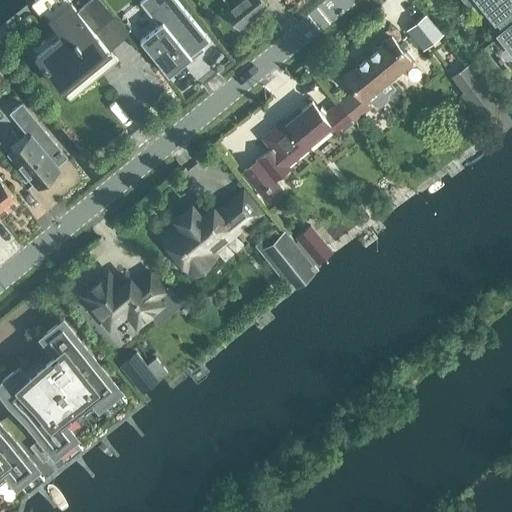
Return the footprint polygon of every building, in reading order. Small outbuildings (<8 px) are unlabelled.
[(68,0),(35,0),(34,1),(65,38),(58,44),(54,40),(37,54),(65,88),(110,51),(94,31),(112,16),(99,0),(89,0),(77,10),(68,0)] [(144,0),(162,22),(140,40),(147,48),(144,50),(152,60),(155,58),(167,74),(171,71),(173,73),(182,66),(180,64),(189,57),(189,56),(208,41),(175,0),(144,0)] [(226,0),(231,6),(225,11),(238,28),(266,6),(260,0),(226,0)] [(511,0),(464,0),(473,10),(483,2),(503,27),(499,30),(504,36),(492,45),(509,67),(511,66),(509,64),(511,61),(511,0)] [(444,33),(427,14),(408,30),(424,50),(444,33)] [(355,89),(339,102),(347,112),(355,122),(372,107),(364,98),(379,85),(380,87),(389,80),(387,78),(395,72),(396,74),(414,59),(407,50),(405,52),(393,36),(370,55),(344,76),(355,89)] [(476,106),(493,94),(481,78),(464,90),(476,106)] [(511,122),(511,119),(493,94),(476,106),(497,134),(511,122)] [(21,102),(9,112),(29,136),(9,152),(10,152),(37,184),(36,184),(37,185),(39,183),(41,185),(50,177),(48,176),(58,168),(57,167),(50,159),(61,150),(21,102)] [(257,159),(241,172),(258,193),(266,203),(276,195),(283,190),(274,180),(291,166),(288,163),(309,147),(307,145),(331,125),(339,135),(349,126),(355,122),(347,112),(339,102),(323,115),(312,102),(298,114),(296,112),(263,139),(270,148),(257,159)] [(0,214),(17,200),(0,178),(0,214)] [(180,223),(161,237),(191,275),(214,257),(209,251),(236,230),(237,231),(260,213),(243,192),(216,213),(213,209),(201,219),(191,206),(176,218),(180,223)] [(295,237),(318,264),(333,251),(310,224),(295,237)] [(317,269),(286,231),(264,249),(295,287),(317,269)] [(108,326),(125,313),(135,325),(161,305),(156,298),(160,294),(162,296),(166,293),(150,272),(134,285),(129,279),(118,287),(107,274),(82,294),(108,326)] [(62,320),(58,324),(56,322),(46,330),(47,332),(42,336),(52,347),(48,350),(52,356),(36,369),(32,363),(21,372),(18,367),(13,371),(12,369),(1,377),(3,379),(0,381),(0,385),(16,406),(7,413),(20,430),(30,422),(48,445),(67,429),(57,416),(87,392),(98,405),(117,389),(62,320)] [(147,364),(151,368),(159,378),(168,371),(156,357),(147,364)] [(20,430),(7,413),(0,418),(0,473),(5,470),(9,476),(29,460),(11,437),(20,430)] [(40,450),(28,436),(24,439),(36,453),(40,450)]
